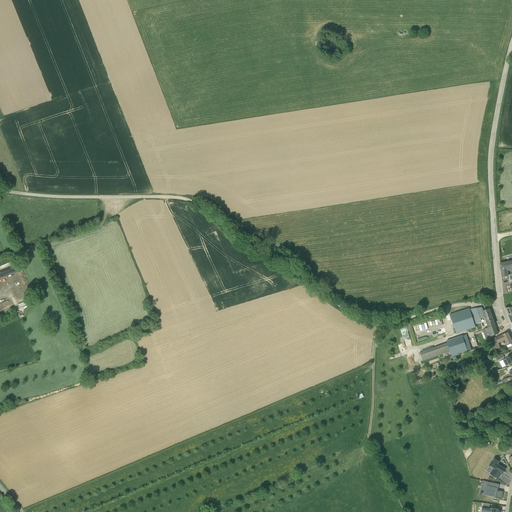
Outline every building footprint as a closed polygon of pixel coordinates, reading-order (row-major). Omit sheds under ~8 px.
[(511,272),(511,261),(500,264),(501,271),(507,271),(511,270),(511,271),(511,272)] [(482,307),(477,308),(480,319),(486,317),(489,327),(494,324),(489,309),(483,311),(482,307)] [(475,327),(474,324),(470,309),(469,308),(450,315),(456,333),(475,327)] [(470,309),(474,324),(481,322),(480,319),(477,308),(470,309)] [(488,338),(488,337),(498,334),(494,324),(489,327),(488,327),(489,328),(483,330),(485,335),(487,334),(488,338)] [(511,342),(508,333),(495,338),(498,344),(506,340),(508,344),(511,342)] [(454,339),(458,354),(468,350),(463,336),(454,339)] [(423,361),(450,352),(452,357),(459,354),(458,354),(454,339),(446,341),(447,343),(420,352),(423,361)] [(508,361),(509,365),(511,363),(511,355),(503,360),(504,363),(508,361)] [(445,371),(440,373),(441,376),(455,370),(453,365),(444,369),(445,371)] [(501,462),(496,458),(491,467),(495,469),(491,475),(499,480),(503,475),(504,475),(506,473),(505,472),(507,470),(499,465),(501,462)] [(486,485),(482,495),(500,501),(503,494),(496,491),(499,485),(491,481),(488,486),(486,485)]
